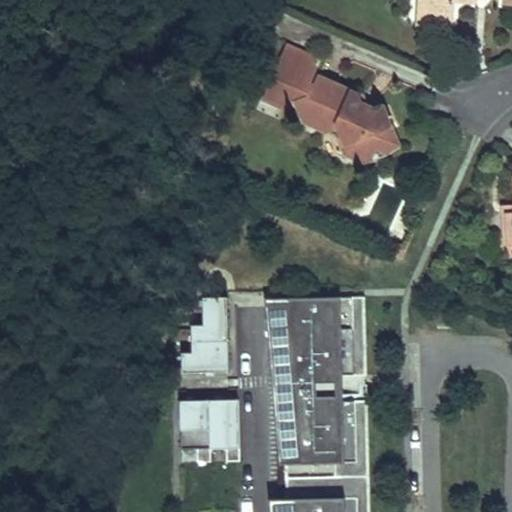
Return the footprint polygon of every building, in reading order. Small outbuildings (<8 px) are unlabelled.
[(511,0),(420,0),(419,13),(451,18),(452,7),(457,1),(473,4),(473,0),(501,0),(501,2),(511,3),(511,0)] [(451,18),(419,13),(418,21),(450,25),(451,18)] [(354,93),(314,76),(311,86),(306,77),(310,64),(303,52),(280,46),(267,93),(273,104),(286,108),(293,97),(299,111),(328,121),(341,119),(344,127),(350,144),(371,152),(374,146),(381,148),(396,143),(389,123),(379,126),(373,108),(356,101),(354,93)] [(389,123),(382,106),(373,108),(379,126),(389,123)] [(328,121),(299,111),(309,123),(326,131),(344,127),(341,119),(328,121)] [(226,368),(224,293),(200,294),(200,321),(188,322),(189,349),(179,349),(179,369),(226,368)] [(366,511),(364,397),(338,398),(338,372),(363,371),(361,293),(278,295),(282,460),(283,495),(283,511),(366,511)] [(282,460),(278,295),(261,296),(276,461),(282,460)] [(237,458),(235,396),(177,397),(178,446),(194,446),(195,458),(208,458),(207,445),(223,445),(224,458),(237,458)] [(283,511),(283,495),(267,495),(268,511),(283,511)]
